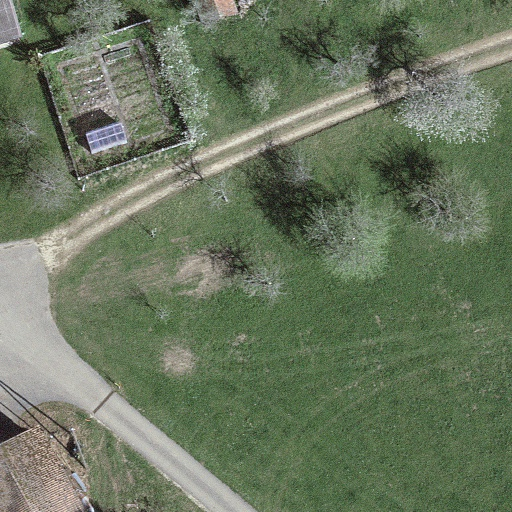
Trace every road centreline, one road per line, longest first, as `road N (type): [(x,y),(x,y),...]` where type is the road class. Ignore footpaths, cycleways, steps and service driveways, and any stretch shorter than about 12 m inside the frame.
road 1 (track): [(511,51),(394,91),(134,207),(0,303)]
road 2 (unclassified): [(218,511),(0,330)]
